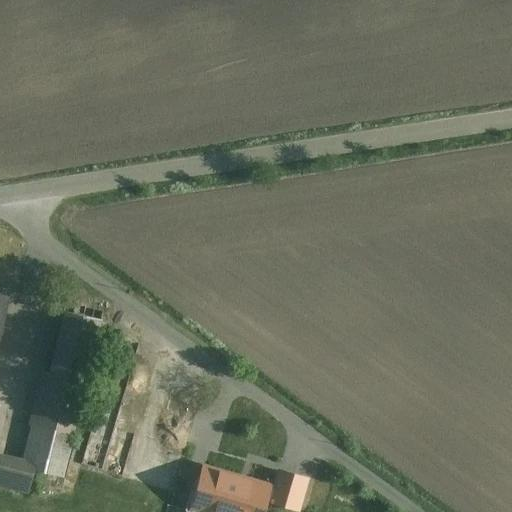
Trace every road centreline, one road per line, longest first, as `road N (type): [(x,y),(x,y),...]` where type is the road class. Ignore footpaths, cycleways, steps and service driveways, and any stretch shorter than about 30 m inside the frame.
road 1 (unclassified): [(16,197),(45,242),(414,511)]
road 2 (unclassified): [(16,197),(511,119)]
